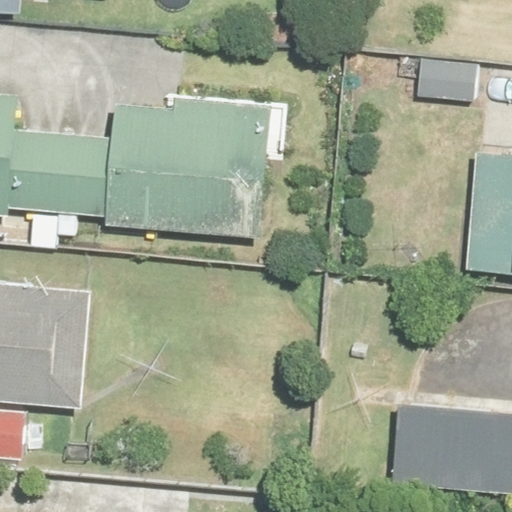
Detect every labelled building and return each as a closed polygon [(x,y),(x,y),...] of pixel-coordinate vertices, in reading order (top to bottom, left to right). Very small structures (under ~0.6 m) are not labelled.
[(28,0),(0,0),(0,11),(27,14),(28,0)] [(198,35),(199,0),(135,0),(134,32),(198,35)] [(480,67),(422,62),(418,99),(476,105),(480,67)] [(25,91),(0,89),(0,213),(274,238),(285,115),(126,100),(123,143),(21,134),(25,91)] [(511,157),(484,155),(474,263),(511,266),(511,157)] [(0,471),(32,474),(39,408),(84,413),(96,299),(0,288),(0,471)] [(511,409),(408,399),(400,482),(511,493),(511,409)]
